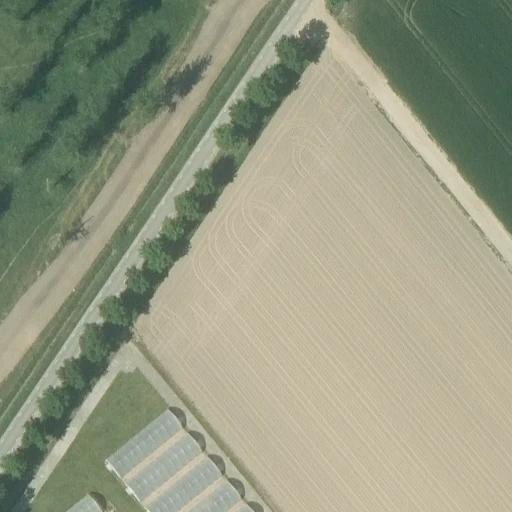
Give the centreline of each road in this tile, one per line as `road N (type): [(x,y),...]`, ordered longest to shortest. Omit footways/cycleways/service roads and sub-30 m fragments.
road 1 (unclassified): [(0,466),(314,0)]
road 2 (track): [(314,0),(511,258)]
